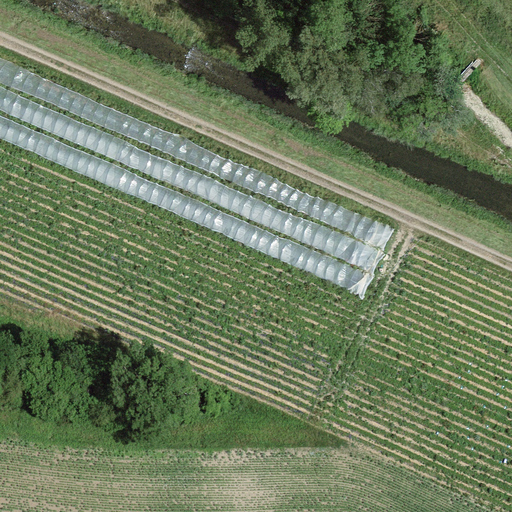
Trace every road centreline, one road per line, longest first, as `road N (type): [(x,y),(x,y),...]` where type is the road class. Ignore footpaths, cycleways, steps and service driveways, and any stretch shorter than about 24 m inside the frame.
road 1 (track): [(511,249),(0,32)]
road 2 (track): [(181,0),(428,120),(477,72),(511,102)]
